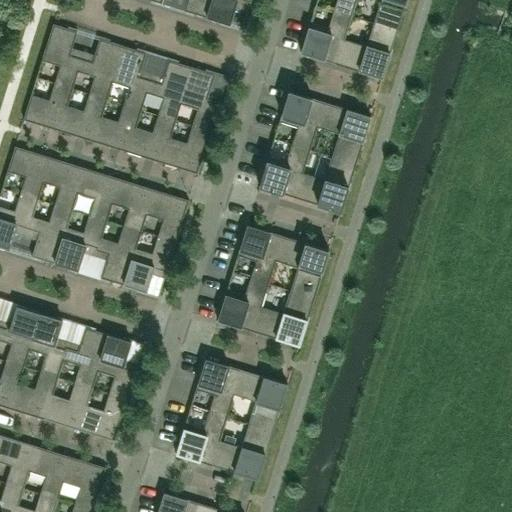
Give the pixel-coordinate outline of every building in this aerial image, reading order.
[(207,17),(212,0),(186,0),(184,10),(207,17)] [(242,28),(250,0),(212,0),(207,17),(230,24),(235,8),(246,11),(241,28),(242,28)] [(336,0),(334,10),(351,16),(356,0),(336,0)] [(397,30),(406,0),(380,0),(373,23),(397,30)] [(336,63),(343,39),(344,39),(351,16),(334,10),(328,28),(310,22),(301,52),(336,63)] [(382,78),(397,30),(373,23),(366,46),(344,39),(343,39),(336,63),(382,78)] [(77,71),(83,51),(72,48),(77,31),(53,24),(42,60),(60,65),(54,83),(72,88),(77,71)] [(111,81),(123,45),(99,38),(94,54),(83,51),(77,71),(94,76),(89,93),(106,99),(112,82),(111,81)] [(146,92),(152,72),(141,69),(146,52),(123,45),(111,81),(112,82),(129,87),(123,104),(141,110),(146,92)] [(180,103),(191,67),(168,59),(163,76),(152,72),(146,92),(163,98),(158,115),(175,120),(181,103),(180,103)] [(210,131),(226,78),(226,77),(220,94),(209,90),(214,74),(191,67),(180,103),(181,103),(197,108),(192,125),(210,131)] [(58,130),(66,105),(67,105),(72,88),(54,83),(49,100),(31,94),(23,119),(58,130)] [(316,126),(324,101),(288,91),(279,121),(297,127),(292,144),(310,149),(317,126),(316,126)] [(93,141),(101,116),(106,99),(89,93),(83,111),(67,105),(66,105),(58,130),(93,141)] [(356,164),(371,116),(324,101),(316,126),(317,126),(339,133),(332,156),(356,164)] [(127,151),(135,127),(136,127),(141,110),(123,104),(118,121),(101,116),(93,141),(127,151)] [(162,162),(169,137),(170,137),(175,120),(158,115),(152,132),(136,127),(135,127),(127,151),(162,162)] [(197,173),(210,131),(192,125),(187,143),(170,137),(169,137),(162,162),(197,173)] [(294,197),(302,172),(303,173),(310,149),(292,144),(287,161),(269,155),(262,178),(259,186),(294,197)] [(42,182),(50,157),(15,146),(7,171),(25,176),(20,193),(38,199),(43,182),(42,182)] [(341,211),(356,164),(332,156),(324,179),(303,173),(302,172),(294,197),(341,211)] [(77,193),(84,167),(50,157),(42,182),(43,182),(60,187),(54,204),(72,210),(77,193)] [(111,203),(119,178),(84,167),(77,193),(94,198),(89,215),(106,220),(112,203),(111,203)] [(146,214),(153,189),(119,178),(111,203),(112,203),(129,208),(123,226),(141,231),(146,214)] [(175,242),(188,200),(153,189),(146,214),(163,219),(158,236),(175,242)] [(26,236),(32,216),(38,199),(20,193),(15,211),(0,206),(0,245),(9,249),(14,232),(26,236)] [(55,263),(66,227),(67,227),(72,210),(54,204),(49,221),(32,216),(26,236),(37,239),(32,256),(55,263)] [(94,257),(100,237),(101,238),(106,220),(89,215),(83,232),(67,227),(66,227),(55,263),(78,270),(83,254),(94,257)] [(275,260),(282,235),(247,224),(237,255),(256,261),(250,278),(268,283),(275,260)] [(124,284),(135,248),(141,231),(123,226),(118,243),(101,238),(100,237),(94,257),(106,261),(100,277),(124,284)] [(314,298),(329,250),(282,235),(275,260),(297,267),(290,290),(314,298)] [(159,295),(175,242),(158,236),(152,253),(135,248),(124,284),(147,292),(152,275),(163,278),(158,295),(159,295)] [(252,331),(260,306),(261,306),(268,283),(250,278),(245,295),(227,289),(217,320),(252,331)] [(270,288),(265,304),(275,308),(281,292),(270,288)] [(299,345),(314,298),(290,290),(283,313),(261,306),(260,306),(252,331),(299,345)] [(28,349),(39,313),(16,305),(11,322),(0,318),(0,339),(11,343),(6,361),(23,366),(29,349),(28,349)] [(63,359),(69,340),(58,336),(63,320),(39,313),(28,349),(29,349),(46,354),(40,371),(58,377),(63,360),(63,359)] [(97,370),(108,334),(85,327),(80,343),(69,340),(63,359),(63,360),(80,365),(75,382),(92,388),(97,370)] [(127,398),(143,345),(142,345),(137,361),(126,358),(131,341),(108,334),(97,370),(114,376),(109,393),(127,398)] [(233,394),(241,369),(205,358),(196,389),(214,394),(209,411),(227,417),(234,394),(233,394)] [(0,404),(10,408),(18,383),(23,366),(6,361),(0,378),(0,377),(0,404)] [(272,431),(287,383),(241,369),(233,394),(234,394),(256,401),(248,424),(272,431)] [(44,419),(52,394),(58,377),(40,371),(35,388),(18,383),(10,408),(44,419)] [(78,429),(86,405),(87,405),(92,388),(75,382),(69,399),(52,394),(44,419),(78,429)] [(114,440),(127,398),(109,393),(104,410),(87,405),(86,405),(78,429),(114,440)] [(181,411),(182,397),(168,396),(167,410),(181,411)] [(211,464),(219,440),(227,417),(209,411),(203,429),(185,423),(176,454),(211,464)] [(258,479),(272,431),(248,424),(241,447),(219,440),(211,464),(258,479)] [(28,470),(36,445),(1,435),(0,439),(0,461),(11,465),(6,482),(23,488),(29,470),(28,470)] [(62,481),(70,456),(36,445),(28,470),(29,470),(45,476),(40,493),(58,498),(63,481),(62,481)] [(92,509),(105,467),(70,456),(62,481),(63,481),(80,486),(74,504),(92,509)] [(0,511),(15,511),(17,505),(18,505),(23,488),(6,482),(0,499),(0,511)] [(196,511),(199,503),(164,492),(157,511),(196,511)] [(53,511),(58,498),(40,493),(35,510),(18,505),(17,505),(15,511),(53,511)] [(229,511),(199,503),(196,511),(229,511)]
